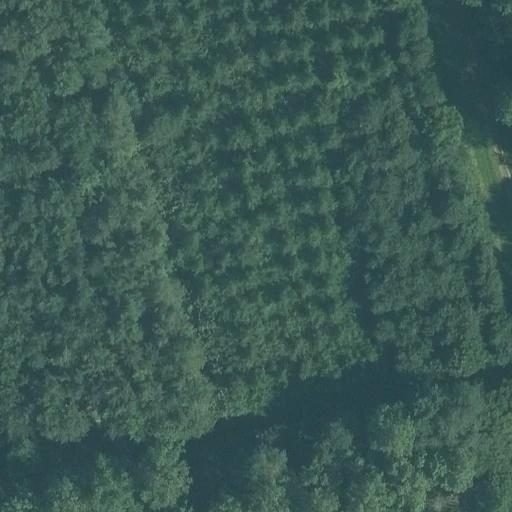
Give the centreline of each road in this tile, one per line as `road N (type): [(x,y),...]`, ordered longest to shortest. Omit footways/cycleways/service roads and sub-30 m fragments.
road 1 (track): [(511,359),(224,424),(0,402)]
road 2 (track): [(511,187),(458,0)]
